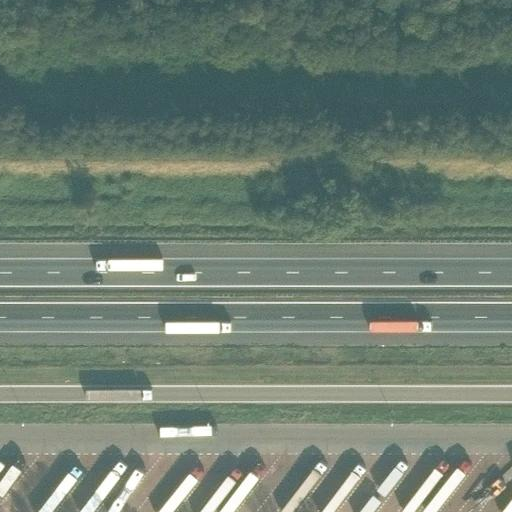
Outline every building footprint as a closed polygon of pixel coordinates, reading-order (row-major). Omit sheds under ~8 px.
[(203,504),(212,511),(231,511),(271,464),(261,456),(254,466),(243,456),(203,504)] [(334,511),(364,473),(342,456),(299,511),(300,511),(314,511),(316,510),(318,511),(334,511)] [(28,486),(41,471),(33,465),(17,483),(25,464),(18,459),(2,477),(0,475),(0,498),(19,477),(5,508),(9,511),(25,492),(28,486)] [(367,511),(377,511),(405,464),(396,459),(386,475),(373,467),(352,503),(367,511)] [(145,483),(133,498),(141,504),(135,511),(150,511),(186,468),(176,460),(153,489),(145,483)] [(171,496),(181,504),(174,511),(191,511),(226,470),(216,461),(198,482),(189,475),(171,496)] [(469,473),(455,468),(426,505),(423,511),(435,511),(449,494),(443,511),(455,511),(478,481),(481,493),(488,491),(486,485),(502,481),(499,491),(489,504),(485,511),(490,511),(502,509),(505,511),(511,511),(511,470),(503,482),(499,465),(488,480),(477,471),(469,473)] [(255,511),(273,511),(301,475),(289,466),(255,511)] [(417,489),(411,485),(397,511),(416,511),(438,472),(429,467),(417,489)]
